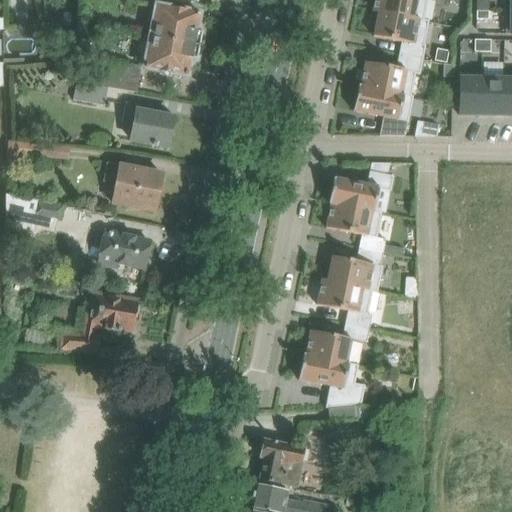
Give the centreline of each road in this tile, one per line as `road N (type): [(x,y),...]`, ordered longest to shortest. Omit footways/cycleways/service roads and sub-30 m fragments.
road 1 (tertiary): [(212,386),(290,0)]
road 2 (residential): [(212,386),(253,383),(305,148)]
road 3 (residential): [(305,148),(511,153)]
road 4 (residential): [(305,148),(333,0)]
road 5 (tertiary): [(187,511),(212,386)]
